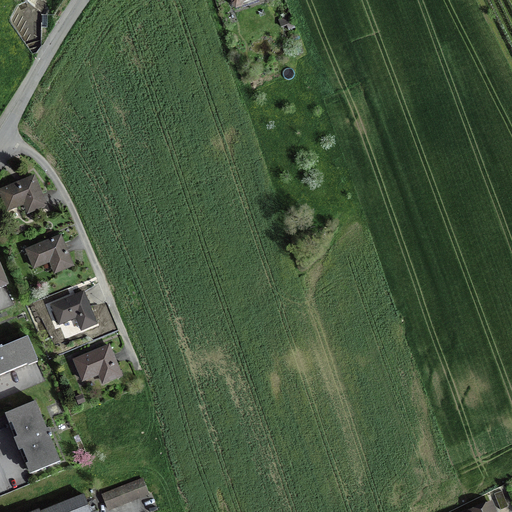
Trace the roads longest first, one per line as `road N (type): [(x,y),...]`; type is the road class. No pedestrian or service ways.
road 1 (residential): [(137,370),(59,189),(35,156),(3,139)]
road 2 (residential): [(3,139),(83,0)]
